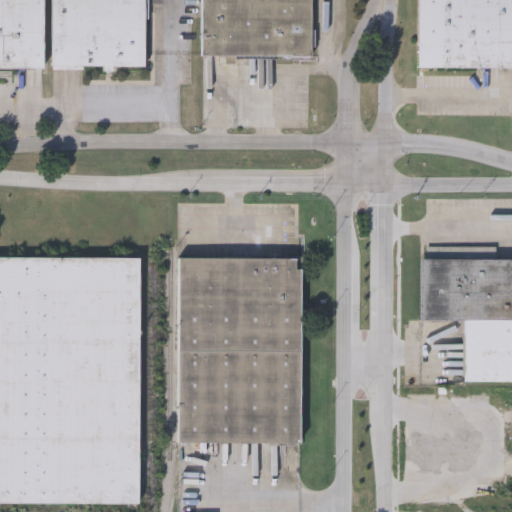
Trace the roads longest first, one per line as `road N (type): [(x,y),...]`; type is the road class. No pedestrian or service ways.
road 1 (secondary): [(383,0),(348,86),(344,511)]
road 2 (tertiary): [(385,146),(0,148)]
road 3 (secondary): [(388,359),(385,186)]
road 4 (secondary): [(385,146),(392,0)]
road 5 (tertiary): [(511,167),(385,146)]
